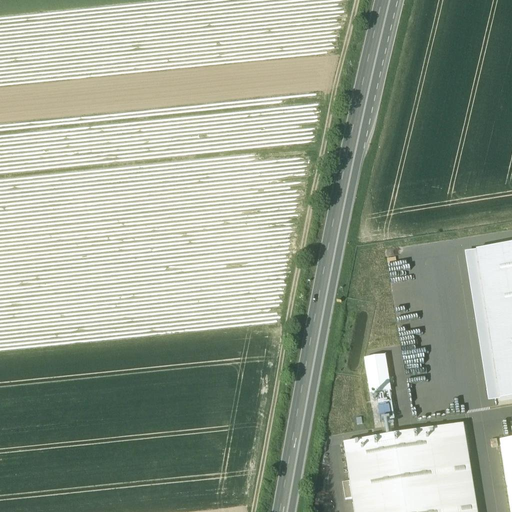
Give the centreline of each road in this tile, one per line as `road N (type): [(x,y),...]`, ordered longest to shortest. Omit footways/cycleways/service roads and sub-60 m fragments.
road 1 (trunk): [(387,0),(285,511)]
road 2 (track): [(355,0),(254,511)]
